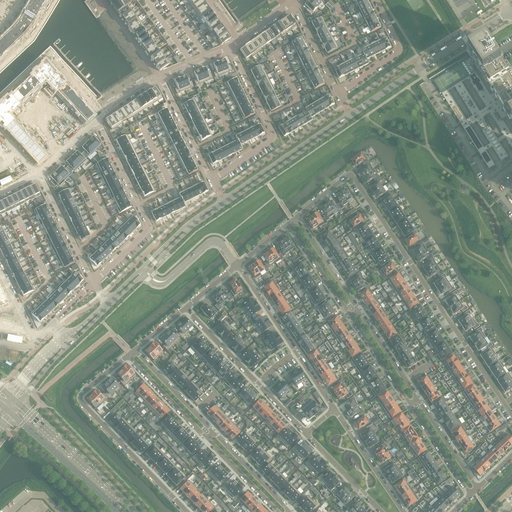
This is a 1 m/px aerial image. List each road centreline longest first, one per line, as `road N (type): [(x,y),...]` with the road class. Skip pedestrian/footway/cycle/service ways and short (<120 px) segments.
road 1 (residential): [(511,416),(351,175)]
road 2 (residential): [(188,511),(79,398),(128,356)]
road 3 (residential): [(93,282),(147,225),(99,118)]
road 4 (tertiary): [(352,114),(511,12)]
road 5 (secondary): [(134,511),(18,404)]
road 6 (tertiary): [(226,203),(352,114)]
road 7 (tertiary): [(352,114),(223,198)]
road 8 (secondary): [(11,413),(119,511)]
road 9 (residential): [(377,0),(399,52),(338,93)]
road 10 (residential): [(402,511),(334,410)]
road 11 (residential): [(39,174),(93,282)]
